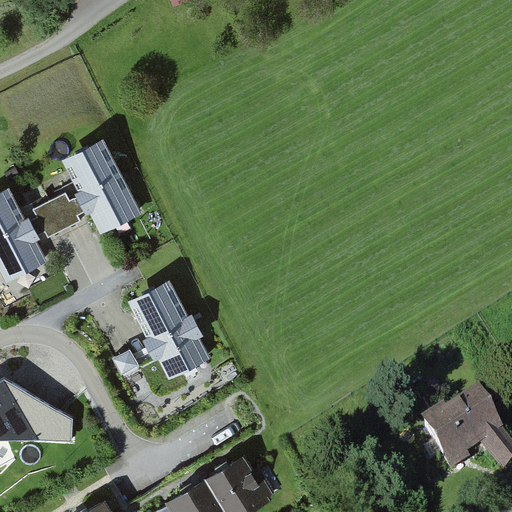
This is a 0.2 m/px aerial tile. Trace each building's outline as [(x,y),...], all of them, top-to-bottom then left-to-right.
[(102,155),(61,176),(79,209),(85,222),(97,245),(138,224),(102,155)] [(27,235),(10,203),(0,207),(0,280),(8,296),(48,275),(34,249),(27,235)] [(79,209),(67,214),(63,206),(31,221),(36,231),(27,235),(34,249),(44,244),(47,251),(78,236),(74,228),(85,222),(79,209)] [(168,296),(129,315),(167,392),(207,372),(168,296)] [(124,376),(141,367),(131,350),(115,359),(124,376)] [(8,377),(0,381),(0,434),(0,435),(75,442),(76,420),(8,377)] [(479,416),(425,448),(452,494),(491,471),(511,495),(511,493),(511,467),(506,461),(479,416)] [(269,511),(245,472),(205,496),(214,511),(269,511)] [(214,511),(205,496),(178,511),(214,511)]
